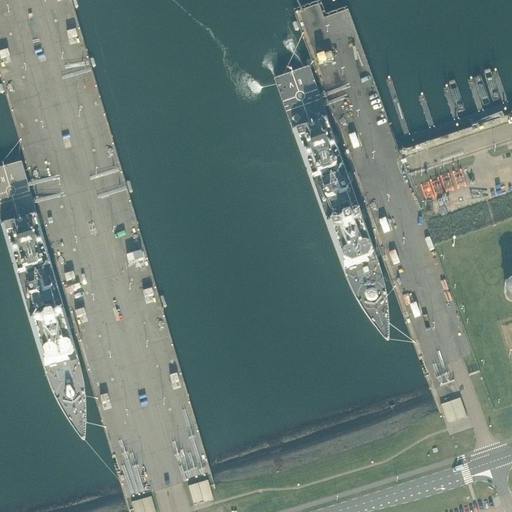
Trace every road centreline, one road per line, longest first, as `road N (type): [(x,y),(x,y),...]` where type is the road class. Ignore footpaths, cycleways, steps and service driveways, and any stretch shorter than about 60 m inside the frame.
road 1 (unclassified): [(175,511),(25,0)]
road 2 (unclassified): [(337,511),(466,474)]
